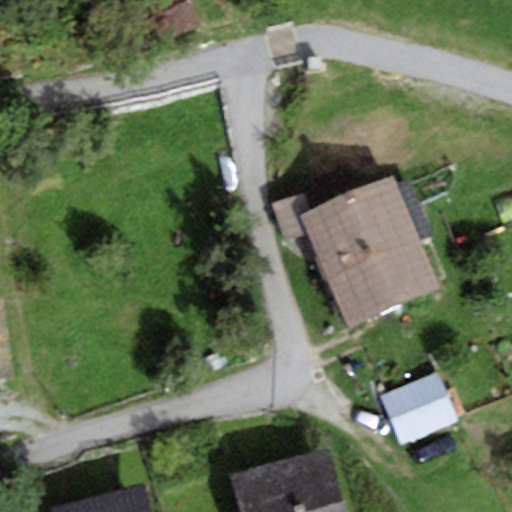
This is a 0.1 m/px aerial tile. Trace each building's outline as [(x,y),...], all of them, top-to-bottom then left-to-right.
[(157,41),(194,21),(182,0),(165,0),(141,13),(157,41)] [(310,220),(354,320),(433,285),(389,186),(310,220)] [(0,316),(0,375),(9,374),(0,316)] [(440,377),(383,400),(402,449),(460,426),(440,377)] [(345,511),(331,456),(233,481),(240,511),(345,511)] [(152,511),(147,489),(60,511),(152,511)]
